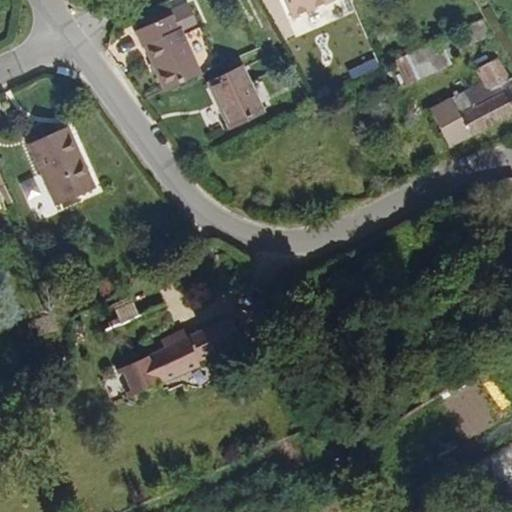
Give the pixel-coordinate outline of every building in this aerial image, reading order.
[(287,0),(295,16),(329,0),(287,0)] [(395,0),(369,0),(375,10),(395,0)] [(186,39),(190,38),(202,32),(196,16),(180,24),(186,39)] [(176,98),(210,83),(190,38),(186,39),(180,24),(146,39),(154,55),(156,53),(176,98)] [(427,87),(457,72),(443,48),(413,62),(427,87)] [(480,70),(485,78),(505,67),(499,58),(480,70)] [(412,94),(427,87),(413,62),(399,69),(412,94)] [(477,148),(511,127),(511,74),(510,75),(505,67),(485,78),(492,90),(487,93),(491,101),(479,109),(484,114),(465,125),(477,148)] [(236,119),(265,105),(251,78),(222,93),(236,119)] [(484,114),(479,109),(491,101),(487,93),(441,120),(463,156),(477,148),(465,125),(484,114)] [(236,119),(243,134),(273,120),(265,105),(236,119)] [(0,148),(14,142),(1,110),(0,110),(0,148)] [(66,217),(104,201),(77,140),(39,156),(66,217)] [(2,198),(12,193),(2,170),(0,170),(0,222),(11,218),(2,198)] [(214,373),(213,371),(254,350),(240,322),(200,343),(187,349),(183,342),(173,347),(177,354),(133,375),(148,405),(214,373)] [(187,349),(200,343),(196,336),(183,342),(187,349)] [(511,444),(477,461),(494,494),(511,485),(511,444)]
